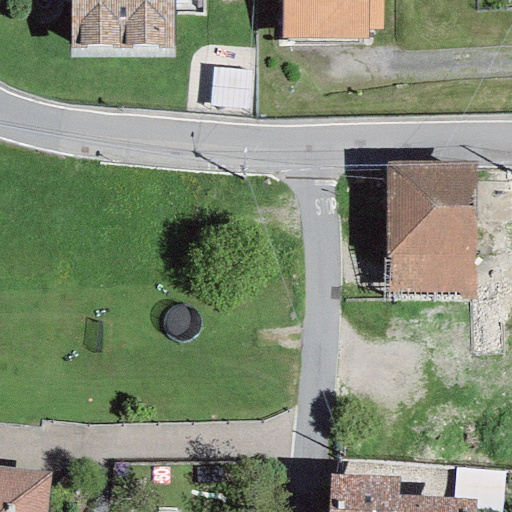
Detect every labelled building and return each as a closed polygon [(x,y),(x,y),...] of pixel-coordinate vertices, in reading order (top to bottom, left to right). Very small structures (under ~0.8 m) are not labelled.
[(181,0),(72,0),(76,76),(185,71),(181,0)] [(391,0),(295,0),(296,58),(391,58),(391,0)] [(477,193),(388,192),(385,319),(475,321),(477,193)] [(511,288),(495,290),(498,330),(511,329),(511,288)] [(393,511),(394,493),(328,490),(326,511),(393,511)] [(0,495),(0,511),(35,511),(37,499),(0,495)]
